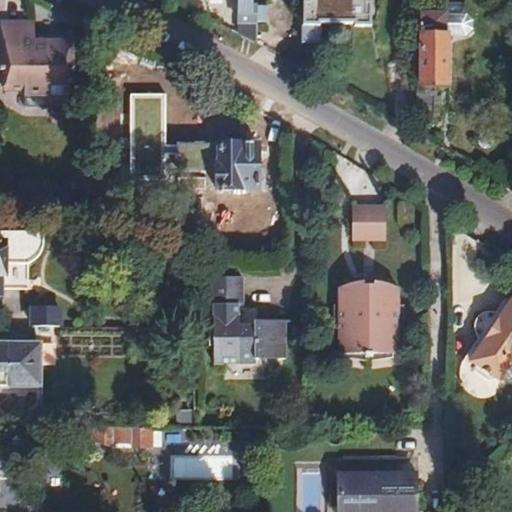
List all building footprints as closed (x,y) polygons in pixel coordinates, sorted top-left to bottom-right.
[(225,27),(247,40),(247,0),(223,0),(224,10),(225,10),(225,27)] [(304,0),(304,23),(300,25),(300,43),(315,43),(316,24),(352,24),(357,29),(363,29),(368,25),(368,18),(363,16),(363,0),(304,0)] [(419,7),(416,80),(432,81),(439,81),(442,8),(419,7)] [(34,28),(0,27),(0,71),(3,72),(3,92),(45,93),(45,106),(71,107),(73,48),(48,47),(48,39),(33,39),(34,28)] [(48,47),(73,48),(73,40),(48,39),(48,47)] [(432,81),(416,80),(416,95),(431,96),(432,81)] [(204,166),(204,187),(254,189),(255,145),(213,145),(213,166),(204,166)] [(383,208),(349,209),(350,243),(384,242),(383,208)] [(210,348),(210,366),(251,366),(251,361),(281,361),(282,323),(250,323),(250,327),(235,327),(235,307),(240,307),(240,279),(206,279),(206,306),(210,306),(210,316),(205,316),(205,348),(210,348)] [(337,326),(336,357),(362,357),(362,361),(369,361),(369,357),(395,357),(396,327),(388,327),(388,318),(396,310),(396,303),(396,291),(386,288),(376,286),(371,285),(371,289),(362,288),(362,285),(358,285),(348,288),(338,290),(337,309),(344,317),(344,326),(337,326)] [(496,352),(482,343),(467,365),(471,367),(473,375),(485,383),(492,382),(497,384),(511,364),(511,298),(497,321),(510,330),(496,352)] [(30,326),(35,326),(62,326),(62,305),(30,305),(30,326)] [(510,330),(497,321),(482,343),(496,352),(510,330)] [(0,389),(43,390),(44,343),(35,342),(35,326),(30,326),(0,325),(0,389)] [(132,428),(92,428),(92,448),(109,448),(131,455),(132,428)] [(132,428),(131,455),(148,456),(149,428),(132,428)] [(393,461),(339,462),(340,480),(334,480),(334,488),(333,511),(413,511),(414,479),(394,479),(393,461)] [(413,461),(393,461),(394,479),(414,479),(413,461)] [(176,463),(177,475),(200,474),(200,462),(176,463)] [(316,511),(324,490),(306,485),(299,507),(316,511)]
